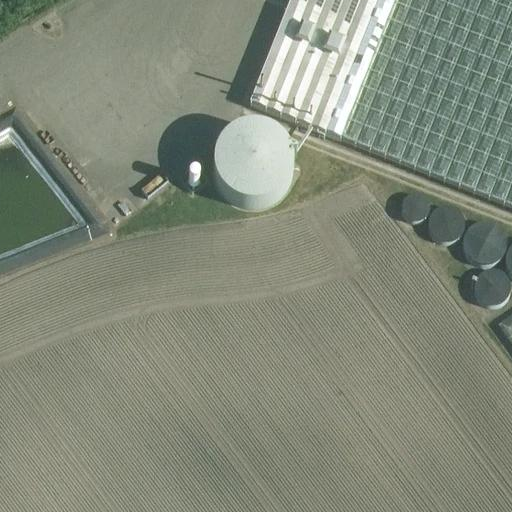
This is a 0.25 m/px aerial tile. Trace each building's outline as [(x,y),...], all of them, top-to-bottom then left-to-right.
[(511,0),(291,0),(249,109),(511,212),(511,0)] [(271,135),(268,134),(265,132),(261,131),(258,131),(254,130),(251,130),(247,131),(244,131),(241,132),(237,133),(234,134),(231,136),(228,138),(225,140),(223,143),(220,145),(218,148),(217,151),(215,154),(214,157),(213,161),(212,164),(211,167),(211,171),(212,174),(212,178),(213,181),(214,185),(215,188),(217,191),(219,194),(221,197),(223,199),(226,202),(228,204),(231,206),(234,207),(238,209),(241,210),(244,211),(248,211),(251,211),(255,211),(258,211),(262,210),(265,209),(268,208),(271,206),(274,205),(277,203),(280,200),(282,198),(284,195),(286,192),(288,189),(289,186),(291,183),(291,179),(292,176),(292,172),(292,169),(292,166),(291,162),(291,159),(289,155),(288,152),(286,149),(284,146),(282,144),(279,141),(277,139),(274,137),(271,135)] [(423,202),(422,201),(420,200),(419,200),(417,199),(414,199),(412,200),(411,200),(408,201),(406,202),(405,203),(404,205),(402,207),(402,208),(401,209),(401,210),(401,213),(401,214),(401,215),(401,217),(402,220),(403,221),(404,223),(405,224),(407,225),(408,226),(410,227),(413,227),(414,227),(416,227),(418,227),(420,226),(421,226),(423,225),(424,224),(426,222),(427,220),(428,219),(428,218),(428,216),(429,214),(429,213),(429,210),(428,209),(427,207),(426,205),(425,204),(423,202)] [(460,220),(458,218),(455,216),(453,214),(451,214),(448,213),(447,213),(444,213),(441,214),(438,215),(435,216),(433,218),(432,219),(431,221),(430,222),(429,223),(429,225),(428,226),(428,229),(428,231),(428,234),(429,235),(429,237),(430,240),(431,241),(433,243),(436,245),(437,246),(438,247),(441,248),(444,248),(448,248),(449,247),(451,247),(453,246),(456,244),(458,242),(459,241),(460,239),(462,237),(462,234),(463,230),(463,229),(463,227),(462,226),(462,224),(461,223),(460,220)] [(488,227),(486,226),(482,226),(480,227),(478,227),(477,228),(473,229),(470,231),(469,233),(466,236),(465,237),(464,239),(463,241),(463,243),(462,244),(462,246),(462,248),(462,250),(462,252),(463,254),(463,256),(464,258),(465,259),(466,261),(467,262),(468,264),(469,265),(472,267),(474,268),(478,270),(480,270),(482,270),(486,270),(488,270),(491,269),(493,268),(495,267),(498,265),(499,263),(500,262),(502,260),(503,259),(503,257),(504,255),(505,253),(505,251),(505,249),(505,248),(505,246),(505,244),(504,242),(504,240),(503,238),(502,237),(501,235),(499,233),(498,232),(495,230),(493,229),(492,228),(488,227)] [(507,284),(505,281),(502,279),(499,278),(497,277),(495,277),(492,277),(489,277),(486,278),(483,279),(482,280),(480,282),(478,284),(476,287),(476,289),(475,290),(475,291),(475,295),(475,296),(475,298),(476,301),(476,302),(477,303),(478,305),(480,307),(481,308),(482,309),(484,310),(487,311),(488,311),(491,312),(494,311),(496,311),(499,310),(500,310),(503,308),(504,307),(505,306),(506,304),(508,302),(508,300),(509,299),(509,297),(510,296),(510,294),(509,291),(509,290),(509,288),(508,287),(507,284)]
